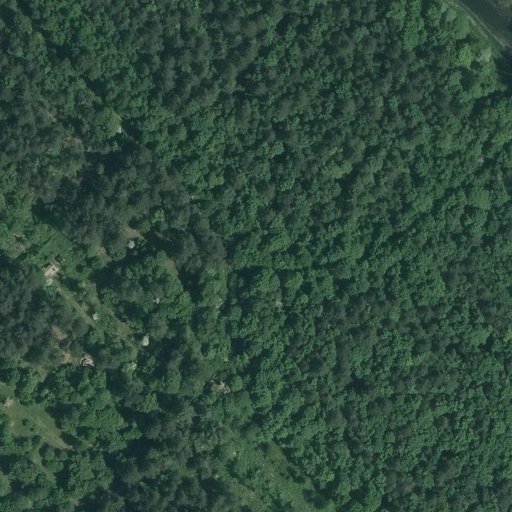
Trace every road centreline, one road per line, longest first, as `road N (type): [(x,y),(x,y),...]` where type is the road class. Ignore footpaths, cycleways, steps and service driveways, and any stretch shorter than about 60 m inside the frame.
road 1 (track): [(18,0),(204,214),(226,265),(320,266),(367,253),(511,146)]
road 2 (track): [(54,275),(89,305),(88,314),(70,359),(52,372),(31,417),(64,446),(114,462),(122,488)]
road 3 (track): [(226,265),(229,338),(254,412),(341,511)]
road 4 (track): [(122,488),(262,427)]
